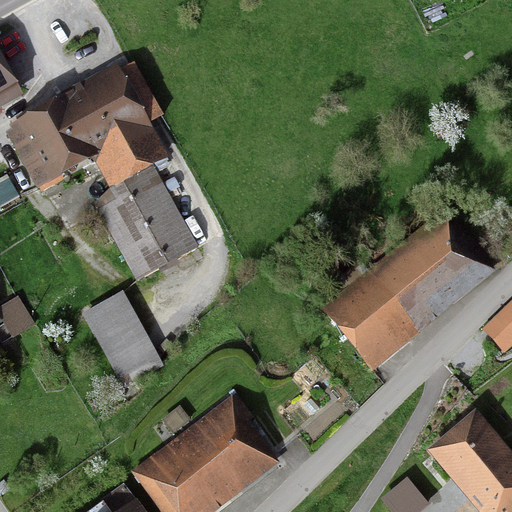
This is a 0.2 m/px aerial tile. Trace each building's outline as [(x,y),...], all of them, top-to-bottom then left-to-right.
[(0,74),(0,96),(10,91),(0,74)] [(106,140),(127,176),(149,164),(165,156),(122,78),(12,139),(40,188),(51,182),(53,184),(46,174),(106,140)] [(197,249),(149,164),(127,176),(135,190),(99,210),(138,281),(197,249)] [(367,360),(484,265),(447,219),(408,251),(411,255),(334,319),(367,360)] [(337,290),(346,283),(336,269),(326,277),(337,290)] [(125,387),(158,369),(118,297),(85,315),(125,387)] [(18,299),(0,309),(0,311),(15,336),(33,325),(18,299)] [(511,339),(511,308),(489,331),(505,347),(511,339)] [(147,479),(171,511),(197,511),(265,460),(240,426),(251,417),(235,395),(222,406),(227,412),(199,434),(202,437),(147,479)] [(475,494),(509,465),(475,424),(441,452),(457,472),(475,494)] [(509,465),(475,494),(489,511),(506,511),(511,507),(511,467),(509,464),(509,465)] [(142,511),(124,487),(90,511),(142,511)]
